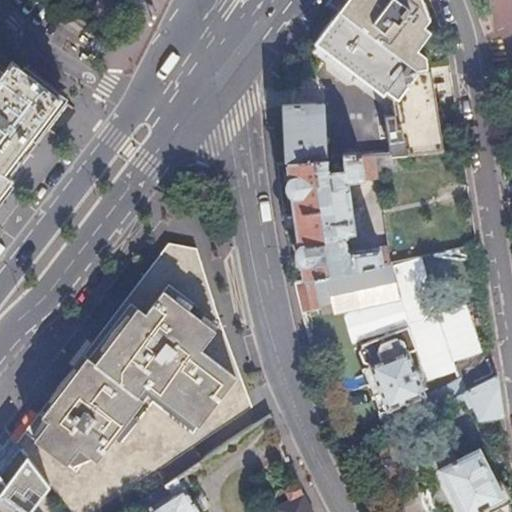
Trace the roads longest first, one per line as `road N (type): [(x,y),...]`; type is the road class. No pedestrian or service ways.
road 1 (residential): [(192,103),(226,130),(236,154),(289,399),(343,511)]
road 2 (residential): [(453,0),(468,43),(511,336)]
road 3 (primary): [(0,345),(51,292),(192,103)]
road 4 (primary): [(143,86),(0,284)]
road 5 (primary): [(192,103),(272,0)]
